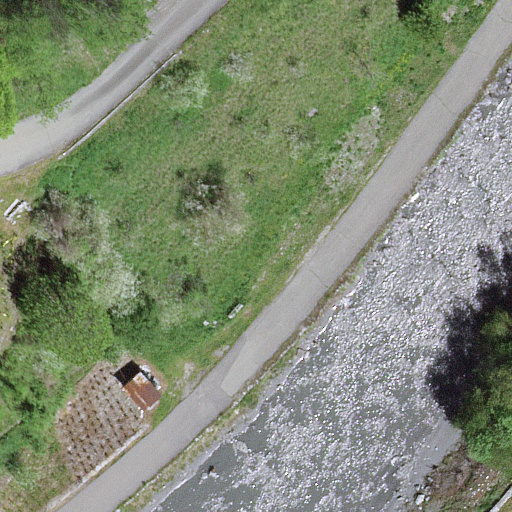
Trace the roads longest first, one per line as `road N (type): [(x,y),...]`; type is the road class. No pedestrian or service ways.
road 1 (unclassified): [(511,14),(356,229),(215,396),(83,511)]
road 2 (unclassified): [(201,0),(82,108),(0,150)]
